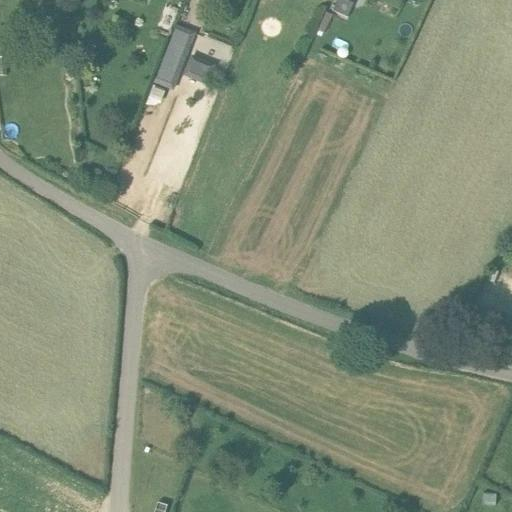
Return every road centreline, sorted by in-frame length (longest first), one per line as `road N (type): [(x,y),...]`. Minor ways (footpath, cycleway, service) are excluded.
road 1 (unclassified): [(511,378),(287,315),(200,280),(0,165)]
road 2 (track): [(133,243),(135,305),(112,511)]
